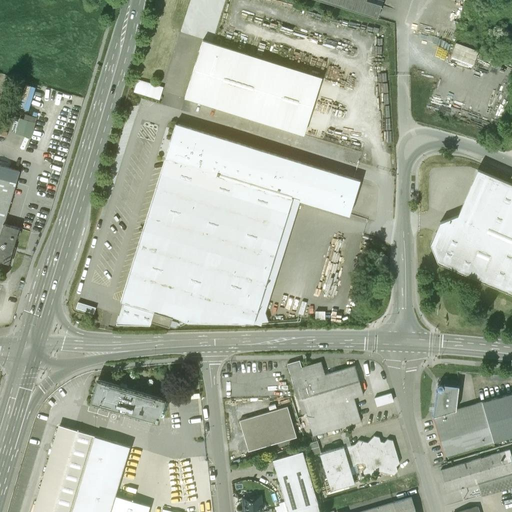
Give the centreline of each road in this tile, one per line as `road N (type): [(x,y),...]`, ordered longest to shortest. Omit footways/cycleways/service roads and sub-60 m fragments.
road 1 (primary): [(136,0),(50,290)]
road 2 (residential): [(511,165),(428,139),(405,155),(401,342)]
road 3 (secondary): [(207,342),(401,342)]
road 4 (unclassified): [(401,342),(405,402),(435,511)]
road 5 (residential): [(207,342),(225,511)]
road 6 (primary): [(11,417),(52,378),(124,348)]
